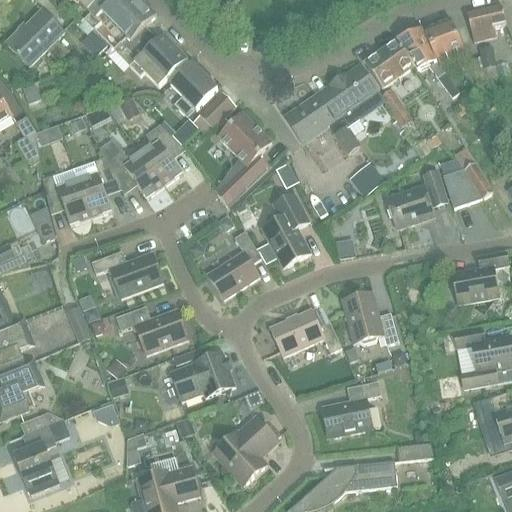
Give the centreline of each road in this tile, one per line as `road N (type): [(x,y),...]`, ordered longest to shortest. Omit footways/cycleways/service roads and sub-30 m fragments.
road 1 (residential): [(466,0),(389,23),(338,55),(293,69),(227,70),(155,0)]
road 2 (residential): [(236,335),(249,314),(339,272),(511,241)]
road 3 (residential): [(254,511),(301,457),(236,335)]
road 4 (residential): [(236,335),(198,305),(158,217)]
